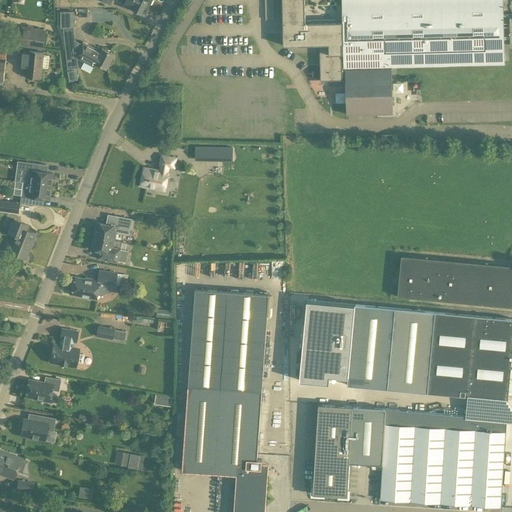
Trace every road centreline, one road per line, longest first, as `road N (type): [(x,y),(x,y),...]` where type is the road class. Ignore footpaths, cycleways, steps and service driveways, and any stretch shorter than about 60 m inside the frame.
road 1 (unclassified): [(0,406),(122,103),(177,0)]
road 2 (unknown): [(301,507),(293,471),(301,398),(371,396)]
